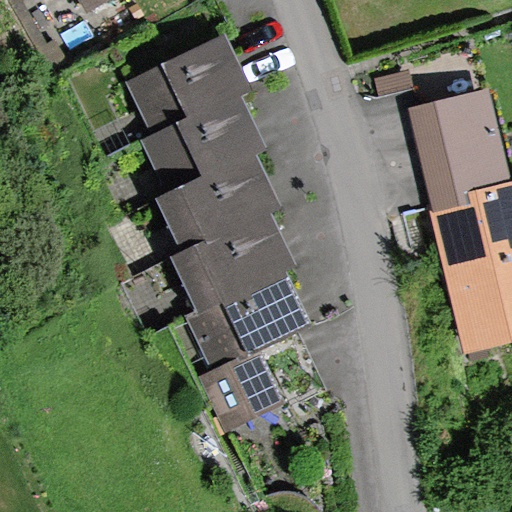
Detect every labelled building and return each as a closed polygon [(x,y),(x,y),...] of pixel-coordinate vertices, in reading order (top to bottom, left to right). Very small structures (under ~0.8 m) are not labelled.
[(89,0),(96,10),(114,0),(89,0)] [(220,37),(129,80),(155,135),(235,97),(246,92),(220,37)] [(419,83),(414,64),(380,73),(385,92),(419,83)] [(511,185),(511,159),(494,88),(412,109),(437,204),(511,185)] [(155,135),(146,139),(171,193),(250,155),(260,150),(235,97),(155,135)] [(275,209),(250,155),(171,193),(160,197),(186,251),(266,214),(275,209)] [(511,264),(511,185),(437,204),(434,205),(453,280),(511,264)] [(290,267),(266,214),(186,251),(174,255),(201,308),(280,271),(290,267)] [(511,343),(511,264),(453,280),(473,354),(511,343)] [(307,328),(280,271),(201,308),(189,313),(215,369),(206,373),(230,422),(274,401),(252,354),(307,328)] [(301,339),(262,357),(286,408),(325,389),(301,339)] [(268,511),(318,511),(319,511),(316,506),(312,502),(308,498),(303,495),(298,492),(293,491),(287,490),(281,490),(276,491),(270,492),(265,495),(262,497),(268,511)]
